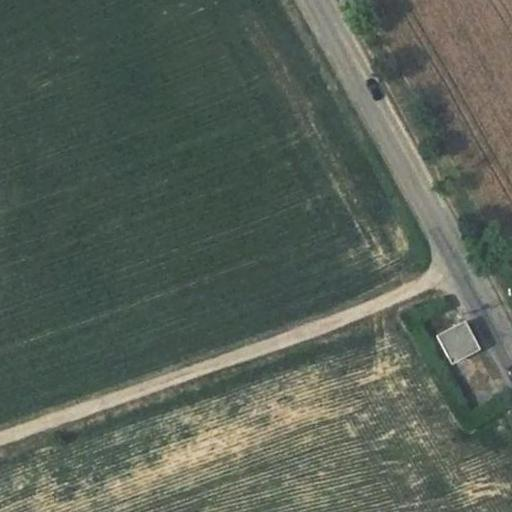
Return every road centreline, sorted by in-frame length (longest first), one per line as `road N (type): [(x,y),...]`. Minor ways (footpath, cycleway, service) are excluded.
road 1 (track): [(0,444),(452,272)]
road 2 (unclassified): [(313,0),(511,376)]
